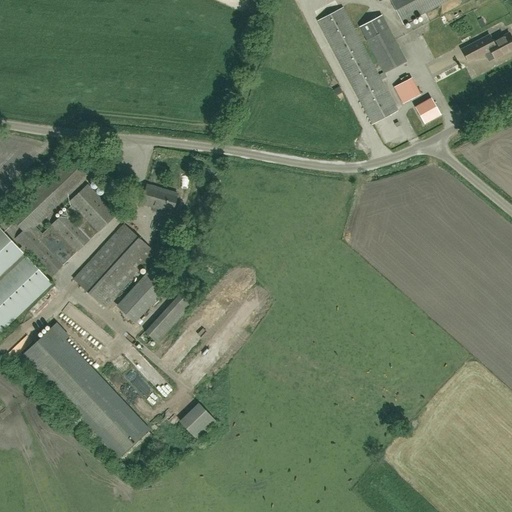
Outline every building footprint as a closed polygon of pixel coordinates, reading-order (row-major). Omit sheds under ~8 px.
[(378,0),(380,3),(385,0),(391,0),(404,24),(450,0),(378,0)] [(373,124),(398,111),(343,8),(318,21),(373,124)] [(360,27),(367,41),(384,73),(407,62),(382,15),(360,27)] [(469,63),(485,55),(491,51),(496,61),(505,56),(504,55),(511,50),(511,38),(509,34),(493,43),(489,36),(462,50),(469,63)] [(393,89),(401,105),(419,96),(411,80),(393,89)] [(426,124),(442,115),(431,97),(415,106),(426,124)] [(366,142),(393,129),(389,121),(363,134),(366,142)] [(40,187),(8,217),(17,226),(23,232),(15,239),(22,247),(19,249),(8,238),(0,229),(0,332),(52,284),(25,256),(29,254),(51,277),(116,215),(88,185),(69,203),(71,205),(42,233),(35,226),(90,175),(72,156),(40,187)] [(173,210),(178,194),(164,190),(163,193),(147,188),(142,204),(159,209),(160,206),(173,210)] [(180,224),(169,221),(165,232),(177,236),(180,224)] [(105,308),(155,253),(124,225),(74,280),(105,308)] [(166,288),(153,276),(121,311),(135,323),(166,288)] [(192,305),(180,294),(145,332),(157,343),(192,305)] [(148,429),(53,328),(21,357),(117,459),(148,429)] [(180,422),(197,440),(216,422),(199,404),(180,422)]
